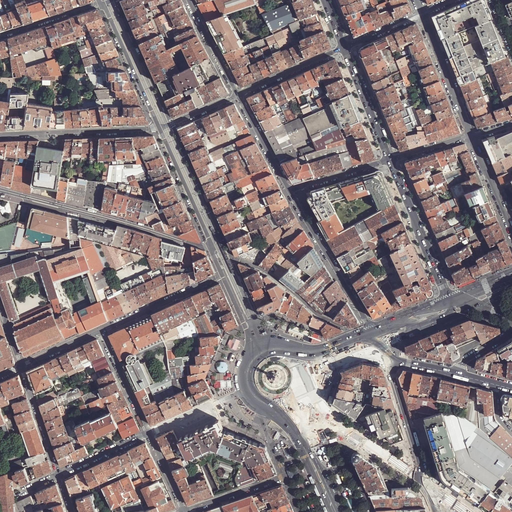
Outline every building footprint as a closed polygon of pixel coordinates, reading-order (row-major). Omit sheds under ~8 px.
[(2,0),(6,10),(7,13),(12,27),(18,25),(22,23),(14,3),(13,0),(2,0)] [(24,0),(21,0),(14,3),(22,23),(28,21),(32,20),(26,4),(24,0)] [(36,0),(33,1),(26,4),(32,20),(40,17),(41,17),(48,15),(42,0),(36,0)] [(42,0),(48,15),(53,13),(57,12),(61,10),(64,9),(60,0),(42,0)] [(60,0),(64,9),(69,8),(72,7),(69,0),(60,0)] [(121,0),(125,11),(144,3),(143,1),(145,0),(146,3),(150,1),(149,0),(121,0)] [(149,0),(150,1),(153,10),(154,10),(157,9),(158,8),(157,4),(166,1),(166,0),(149,0)] [(167,4),(164,5),(167,13),(169,12),(184,5),(182,0),(174,0),(170,2),(167,4)] [(212,0),(210,0),(198,4),(203,13),(207,21),(220,16),(212,0)] [(215,0),(212,0),(220,16),(222,16),(215,0)] [(215,0),(222,16),(238,10),(257,4),(255,0),(215,0)] [(298,0),(295,2),(293,2),(300,20),(303,19),(318,13),(316,8),(312,0),(298,0)] [(359,0),(342,6),(344,12),(345,15),(359,11),(361,10),(364,9),(360,0),(359,0)] [(373,0),(360,0),(364,9),(368,8),(376,5),(373,0)] [(389,0),(387,1),(391,9),(409,3),(407,0),(389,0)] [(491,20),(493,19),(491,13),(490,13),(488,8),(489,8),(485,0),(472,0),(469,2),(462,5),(461,4),(437,14),(435,20),(437,27),(442,39),(442,40),(456,34),(456,33),(453,27),(452,24),(475,14),(476,17),(479,24),(491,20)] [(391,9),(387,1),(376,5),(377,7),(378,10),(380,14),(391,9)] [(267,13),(263,14),(272,32),(273,32),(281,28),(289,25),(300,20),(293,2),(292,3),(267,13)] [(144,3),(125,11),(128,17),(130,21),(147,13),(148,13),(144,3)] [(409,3),(391,9),(395,19),(412,12),(410,6),(409,3)] [(158,8),(157,9),(158,12),(160,16),(167,13),(164,5),(158,8)] [(184,5),(169,12),(173,19),(188,12),(186,8),(184,5)] [(261,5),(258,6),(261,13),(262,12),(263,14),(267,13),(266,9),(263,10),(261,5)] [(86,12),(77,15),(80,24),(85,22),(101,17),(98,11),(97,8),(86,12)] [(391,9),(380,14),(384,24),(391,21),(395,19),(391,9)] [(148,13),(147,13),(150,21),(152,20),(157,18),(154,10),(153,10),(148,13)] [(220,16),(207,21),(210,26),(212,30),(223,26),(226,25),(242,20),(238,10),(222,16),(220,16)] [(378,10),(370,13),(376,28),(381,25),(384,24),(380,14),(378,10)] [(359,11),(345,15),(350,28),(354,37),(368,31),(361,16),(359,11)] [(160,16),(159,17),(162,24),(173,19),(169,12),(167,13),(160,16)] [(188,12),(173,19),(176,27),(177,26),(191,20),(189,15),(188,12)] [(242,20),(226,25),(229,34),(230,35),(233,34),(238,32),(245,29),(244,27),(259,21),(262,30),(247,36),(246,34),(229,41),(233,51),(242,47),(274,35),(274,34),(273,32),(272,32),(263,14),(262,12),(261,13),(242,20)] [(1,15),(0,15),(0,19),(4,30),(9,28),(12,27),(7,13),(4,14),(1,15)] [(147,13),(130,21),(132,26),(133,29),(150,21),(147,13)] [(318,13),(303,19),(307,28),(321,22),(319,16),(318,13)] [(363,16),(361,16),(368,31),(373,29),(376,28),(370,13),(363,16)] [(452,24),(453,27),(455,26),(454,24),(473,16),(474,18),(476,17),(475,14),(452,24)] [(72,17),(68,18),(74,36),(78,35),(83,34),(82,32),(80,24),(77,15),(72,17)] [(458,33),(479,24),(476,17),(474,18),(473,16),(454,24),(455,26),(453,27),(456,33),(457,32),(458,33)] [(101,17),(85,22),(89,30),(104,24),(102,19),(101,17)] [(157,18),(152,20),(156,27),(162,24),(159,17),(158,17),(157,18)] [(68,18),(65,19),(72,41),(75,39),(74,36),(68,18)] [(59,21),(53,23),(60,45),(72,41),(65,19),(59,21)] [(173,19),(162,24),(166,32),(176,27),(173,19)] [(300,20),(289,25),(293,33),(305,28),(307,28),(303,19),(300,20)] [(150,21),(133,29),(136,34),(137,36),(156,27),(152,20),(150,21)] [(191,20),(177,26),(181,34),(195,28),(192,23),(191,20)] [(456,74),(457,77),(463,75),(472,71),(472,70),(488,64),(491,63),(505,57),(491,20),(479,24),(458,33),(456,34),(442,40),(445,47),(448,55),(452,64),(456,74)] [(259,21),(244,27),(245,29),(246,32),(246,34),(247,36),(262,30),(259,21)] [(85,22),(80,24),(82,32),(89,30),(85,22)] [(307,28),(305,28),(309,37),(325,30),(323,25),(321,22),(307,28)] [(49,25),(45,26),(50,42),(52,47),(60,45),(53,23),(49,25)] [(417,23),(409,27),(415,40),(416,43),(423,40),(420,30),(417,23)] [(104,24),(89,30),(92,37),(108,33),(106,27),(104,24)] [(162,24),(156,27),(159,35),(160,35),(166,32),(162,24)] [(289,25),(281,28),(282,31),(288,43),(296,40),(293,33),(289,25)] [(28,32),(22,33),(28,49),(34,47),(47,43),(50,42),(45,26),(37,29),(28,32)] [(176,27),(166,32),(169,40),(175,37),(181,34),(177,26),(176,27)] [(223,26),(212,30),(219,43),(224,54),(233,51),(229,41),(228,39),(226,35),(223,26)] [(156,27),(137,36),(139,41),(140,44),(159,35),(156,27)] [(405,28),(403,29),(408,43),(414,41),(415,40),(409,27),(405,28)] [(181,34),(175,37),(179,44),(181,43),(198,35),(196,31),(195,28),(181,34)] [(305,28),(293,33),(296,40),(297,42),(301,40),(309,37),(305,28)] [(398,32),(395,33),(400,46),(408,43),(403,29),(398,32)] [(83,34),(85,40),(88,39),(92,37),(89,30),(82,32),(83,34)] [(328,38),(325,30),(309,37),(301,40),(302,44),(299,45),(305,59),(319,53),(331,48),(328,38)] [(282,31),(274,34),(274,35),(278,43),(282,52),(290,48),(288,43),(282,31)] [(166,32),(160,35),(167,50),(169,49),(172,47),(169,40),(166,32)] [(246,32),(239,35),(238,32),(233,34),(235,37),(228,39),(229,41),(246,34),(246,32)] [(22,33),(7,38),(10,55),(14,54),(21,52),(28,49),(22,33)] [(108,33),(92,37),(95,45),(112,40),(109,35),(108,33)] [(390,35),(387,36),(391,45),(392,49),(397,48),(400,46),(395,33),(390,35)] [(83,34),(78,35),(79,38),(75,39),(78,47),(87,45),(85,40),(83,34)] [(159,35),(140,44),(144,53),(147,60),(167,50),(160,35),(159,35)] [(198,35),(181,43),(183,47),(184,50),(189,60),(192,66),(210,58),(204,46),(198,35)] [(274,35),(242,47),(245,56),(247,55),(253,53),(261,49),(270,46),(278,43),(274,35)] [(374,42),(363,47),(361,53),(362,57),(363,58),(380,50),(391,45),(387,36),(374,42)] [(175,37),(169,40),(172,47),(179,44),(175,37)] [(0,56),(1,56),(10,55),(7,38),(2,40),(0,40),(0,56)] [(112,40),(95,45),(98,53),(115,48),(113,43),(112,40)] [(296,40),(288,43),(290,48),(299,44),(297,42),(296,40)] [(415,43),(409,45),(413,53),(427,48),(425,43),(423,40),(416,43),(415,43)] [(47,43),(34,47),(35,51),(45,48),(48,47),(47,43)] [(172,47),(169,49),(171,52),(173,51),(183,47),(181,43),(179,44),(172,47)] [(278,43),(270,46),(274,55),(282,52),(278,43)] [(299,44),(290,48),(297,63),(302,60),(305,59),(299,45),(299,44)] [(87,47),(79,50),(82,58),(94,54),(98,53),(95,45),(90,47),(87,47)] [(391,45),(380,50),(384,59),(394,54),(393,52),(392,49),(391,45)] [(270,46),(261,49),(266,59),(274,55),(270,46)] [(49,48),(46,49),(50,60),(56,58),(53,50),(52,47),(49,48)] [(233,51),(224,54),(227,59),(229,62),(245,56),(242,47),(233,51)] [(115,48),(98,53),(101,58),(102,61),(119,56),(116,51),(115,48)] [(290,48),(282,52),(289,66),(294,64),(297,63),(290,48)] [(427,48),(413,53),(415,60),(416,62),(430,56),(428,51),(427,48)] [(167,50),(147,60),(154,74),(156,80),(157,82),(180,72),(171,52),(169,49),(167,50)] [(261,49),(253,53),(257,60),(258,62),(266,59),(261,49)] [(398,50),(393,52),(394,54),(396,60),(403,58),(400,52),(399,49),(398,50)] [(380,50),(363,58),(365,64),(366,67),(384,59),(380,50)] [(282,52),(274,55),(281,70),(286,68),(289,66),(282,52)] [(253,53),(247,55),(250,63),(257,60),(253,53)] [(94,54),(82,58),(84,66),(92,64),(102,61),(101,58),(96,59),(94,54)] [(394,54),(384,59),(388,67),(397,62),(396,60),(394,54)] [(14,57),(10,59),(12,71),(12,73),(15,72),(16,78),(29,77),(42,76),(55,75),(59,75),(61,75),(60,71),(56,58),(50,60),(26,68),(22,55),(14,57)] [(245,56),(229,62),(231,67),(233,70),(247,64),(249,63),(250,63),(247,55),(245,56)] [(274,55),(266,59),(273,73),(278,71),(281,70),(274,55)] [(405,57),(408,65),(413,63),(410,55),(405,57)] [(119,56),(102,61),(105,70),(106,70),(122,64),(120,59),(119,56)] [(417,63),(419,70),(433,64),(431,59),(430,56),(416,62),(417,63)] [(505,57),(491,63),(494,71),(511,64),(508,56),(505,57)] [(403,58),(396,60),(397,62),(400,68),(408,65),(405,57),(403,58)] [(214,66),(210,58),(192,66),(182,71),(180,72),(157,82),(160,89),(164,98),(166,101),(182,93),(186,91),(188,90),(192,99),(197,107),(201,105),(205,103),(198,89),(197,86),(204,82),(212,79),(219,75),(214,66)] [(266,59),(258,62),(258,63),(265,77),(270,75),(273,73),(266,59)] [(336,59),(323,65),(326,73),(328,72),(329,75),(340,70),(338,63),(336,59)] [(384,59),(366,67),(368,72),(370,75),(386,68),(388,67),(384,59)] [(189,60),(179,64),(182,71),(192,66),(189,60)] [(102,61),(92,64),(95,72),(105,72),(106,71),(106,70),(105,70),(102,61)] [(388,67),(386,68),(389,76),(391,75),(401,71),(400,68),(397,62),(388,67)] [(408,65),(400,68),(401,71),(403,77),(407,76),(412,73),(410,69),(411,66),(417,63),(416,62),(414,62),(413,63),(408,65)] [(258,63),(250,66),(253,72),(257,80),(262,78),(265,77),(258,63)] [(92,64),(84,66),(87,73),(95,72),(92,64)] [(247,64),(233,70),(235,75),(237,78),(251,73),(247,64)] [(433,64),(419,70),(423,78),(437,72),(434,67),(433,64)] [(488,64),(472,71),(476,79),(477,78),(480,77),(489,74),(491,73),(491,72),(488,64)] [(511,66),(511,64),(494,71),(497,78),(511,72),(511,66)] [(318,67),(312,69),(317,80),(323,78),(325,77),(323,74),(326,73),(323,65),(318,67)] [(386,68),(370,75),(372,80),(373,83),(389,76),(386,68)] [(307,71),(304,73),(311,88),(319,84),(317,80),(312,69),(307,71)] [(106,71),(105,72),(106,80),(110,80),(110,83),(111,89),(115,89),(133,88),(131,83),(127,74),(125,70),(106,71)] [(325,77),(323,78),(326,86),(344,78),(341,73),(340,70),(329,75),(327,76),(325,77)] [(401,71),(391,75),(395,84),(404,79),(403,77),(401,71)] [(463,75),(466,83),(476,79),(472,71),(463,75)] [(95,72),(87,73),(88,75),(94,90),(109,89),(111,89),(110,83),(107,83),(106,80),(105,72),(95,72)] [(251,73),(237,78),(242,87),(250,83),(257,80),(253,72),(251,73)] [(437,72),(423,78),(425,83),(423,84),(421,85),(423,87),(424,87),(440,81),(438,76),(437,72)] [(511,72),(497,78),(501,86),(511,81),(511,72)] [(301,74),(296,76),(303,91),(311,88),(304,73),(301,74)] [(389,76),(373,83),(375,89),(376,92),(395,84),(391,75),(389,76)] [(466,83),(463,75),(457,77),(459,82),(460,85),(466,83)] [(293,78),(289,80),(295,95),(303,91),(296,76),(293,78)] [(221,78),(213,81),(221,96),(225,94),(229,93),(221,78)] [(329,94),(329,93),(347,86),(345,81),(344,78),(326,86),(329,94)] [(466,83),(460,85),(462,89),(464,94),(480,87),(477,78),(476,79),(466,83)] [(395,84),(376,92),(380,101),(383,108),(401,100),(397,90),(402,88),(404,94),(406,98),(411,96),(410,93),(406,85),(404,79),(395,84)] [(284,82),(281,83),(288,98),(295,95),(289,80),(284,82)] [(12,83),(0,81),(0,88),(11,89),(12,83)] [(210,95),(213,100),(217,98),(221,96),(213,81),(206,85),(210,95)] [(440,81),(424,87),(428,96),(444,90),(441,84),(440,81)] [(511,81),(501,86),(504,94),(511,90),(511,81)] [(276,85),(272,87),(279,102),(280,104),(289,100),(288,98),(281,83),(276,85)] [(319,84),(311,88),(312,91),(316,99),(322,97),(324,96),(320,88),(319,84)] [(206,85),(198,89),(205,103),(208,102),(210,101),(208,96),(210,95),(206,85)] [(329,94),(333,102),(350,94),(348,90),(347,86),(329,93),(329,94)] [(268,89),(265,90),(269,100),(271,105),(272,104),(279,102),(272,87),(268,89)] [(480,87),(464,94),(466,99),(467,102),(483,95),(480,87)] [(133,88),(115,89),(115,92),(116,98),(122,98),(137,97),(134,91),(133,88)] [(109,89),(94,90),(98,99),(109,98),(109,92),(109,89)] [(255,95),(247,98),(251,106),(264,100),(265,102),(269,100),(265,90),(255,95)] [(444,90),(428,96),(429,98),(426,100),(428,105),(431,104),(447,98),(445,93),(444,90)] [(500,95),(501,98),(505,107),(508,105),(511,104),(511,90),(504,94),(500,95)] [(312,91),(304,95),(308,103),(310,106),(318,103),(316,99),(312,91)] [(412,92),(410,93),(411,96),(413,102),(416,101),(418,100),(414,91),(412,92)] [(27,93),(10,94),(9,102),(8,107),(14,107),(18,107),(19,107),(21,107),(25,107),(26,103),(27,93)] [(182,93),(166,101),(168,106),(169,109),(186,101),(182,93)] [(483,95),(467,102),(469,107),(470,110),(487,104),(491,102),(488,93),(486,94),(483,95)] [(324,96),(322,97),(325,105),(326,105),(333,102),(329,94),(326,95),(324,96)] [(350,94),(333,102),(343,127),(344,127),(360,120),(355,107),(350,94)] [(62,96),(55,96),(54,97),(55,99),(55,111),(63,111),(62,96)] [(406,98),(401,100),(405,109),(414,105),(413,102),(411,96),(406,98)] [(137,97),(122,98),(123,107),(141,106),(138,100),(137,97)] [(322,97),(316,99),(318,103),(319,107),(325,105),(322,97)] [(109,98),(98,99),(98,101),(100,106),(102,108),(106,108),(110,108),(116,107),(123,107),(122,98),(116,98),(109,98)] [(447,98),(431,104),(435,112),(450,106),(448,101),(447,98)] [(186,101),(169,109),(172,115),(173,118),(185,112),(197,107),(192,99),(190,100),(189,100),(190,103),(187,104),(186,101)] [(9,102),(0,100),(0,129),(5,130),(6,119),(4,118),(4,113),(7,114),(8,107),(9,102)] [(264,100),(251,106),(253,110),(255,112),(268,107),(265,102),(264,100)] [(289,100),(280,104),(283,111),(292,107),(289,100)] [(401,100),(383,108),(386,114),(387,117),(400,111),(405,109),(401,100)] [(279,102),(272,104),(277,114),(283,111),(280,104),(279,102)] [(327,107),(302,118),(310,136),(312,141),(340,129),(343,127),(333,102),(326,105),(327,107)] [(38,105),(26,103),(25,107),(24,118),(23,129),(30,129),(36,128),(38,105)] [(302,105),(301,106),(301,108),(302,111),(304,114),(311,110),(310,106),(308,103),(302,105)] [(229,106),(226,107),(233,124),(237,123),(243,120),(235,104),(229,106)] [(268,107),(255,112),(257,118),(260,122),(277,114),(272,104),(271,105),(268,107)] [(428,105),(423,107),(426,116),(429,115),(435,112),(431,104),(428,105)] [(487,104),(470,110),(472,114),(474,118),(490,112),(487,104)] [(51,107),(38,105),(36,128),(43,128),(48,128),(50,111),(51,107)] [(405,109),(400,111),(403,118),(408,131),(418,129),(419,131),(425,130),(424,126),(423,126),(420,118),(417,110),(414,105),(405,109)] [(97,106),(86,108),(90,126),(96,126),(101,126),(97,106)] [(97,106),(101,126),(106,126),(110,125),(110,117),(112,117),(111,113),(107,113),(106,108),(102,108),(100,106),(97,106)] [(141,106),(123,107),(123,116),(127,116),(145,114),(142,109),(141,106)] [(450,106),(435,112),(438,120),(453,114),(451,109),(450,106)] [(226,107),(218,111),(225,128),(233,124),(226,107)] [(292,107),(283,111),(287,121),(296,118),(296,117),(295,114),(294,112),(292,107)] [(419,109),(417,110),(420,118),(426,116),(423,107),(419,109)] [(495,115),(498,122),(511,117),(511,113),(510,109),(507,111),(505,107),(502,108),(494,111),(495,115)] [(86,108),(78,109),(81,127),(86,126),(90,126),(86,108)] [(78,109),(71,110),(73,127),(78,127),(81,127),(78,109)] [(67,110),(63,111),(64,127),(70,127),(73,127),(71,110),(67,110)] [(63,111),(55,111),(55,128),(60,127),(64,127),(63,111)] [(213,113),(210,115),(217,131),(225,128),(218,111),(213,113)] [(283,111),(277,114),(282,124),(283,124),(287,121),(283,111)] [(400,111),(387,117),(389,122),(390,125),(403,118),(400,111)] [(490,112),(474,118),(476,124),(478,128),(495,123),(493,115),(491,112),(490,112)] [(145,114),(127,116),(128,125),(139,124),(149,124),(147,120),(145,114)] [(277,114),(260,122),(263,127),(265,131),(282,124),(277,114)] [(432,123),(424,126),(425,130),(429,143),(461,133),(457,123),(453,114),(438,120),(432,123)] [(205,117),(202,118),(205,127),(209,135),(217,131),(210,115),(205,117)] [(426,116),(420,118),(423,126),(424,126),(432,123),(429,115),(426,116)] [(124,125),(128,125),(127,116),(123,116),(118,116),(112,117),(110,117),(110,125),(120,125),(124,125)] [(8,118),(6,118),(6,119),(5,130),(15,129),(23,129),(24,118),(19,118),(19,117),(18,117),(15,117),(8,117),(8,118)] [(302,117),(283,126),(291,145),(310,136),(302,118),(302,117)] [(197,120),(194,121),(198,130),(205,127),(202,118),(197,120)] [(403,118),(390,125),(392,130),(393,132),(405,131),(408,131),(403,118)] [(243,120),(237,123),(238,126),(240,131),(242,130),(248,128),(245,123),(243,120)] [(360,120),(344,127),(347,135),(348,135),(353,133),(364,129),(361,123),(360,120)] [(186,125),(178,129),(180,134),(181,137),(198,130),(194,121),(186,125)] [(282,124),(265,131),(281,163),(296,158),(297,158),(291,145),(283,126),(283,124),(282,124)] [(205,127),(198,130),(202,138),(209,135),(205,127)] [(343,127),(340,129),(344,139),(349,137),(348,135),(347,135),(344,127),(343,127)] [(340,129),(312,141),(314,145),(317,151),(326,148),(325,145),(344,139),(340,129)] [(364,129),(353,133),(354,136),(355,140),(367,139),(365,132),(364,129)] [(198,130),(181,137),(184,143),(185,145),(202,138),(198,130)] [(218,133),(210,137),(212,141),(218,145),(230,140),(228,136),(226,130),(218,133)] [(416,134),(419,145),(429,143),(425,130),(419,131),(419,134),(416,134)] [(497,138),(511,131),(511,130),(494,136),(496,139),(497,138)] [(405,131),(393,132),(395,138),(397,141),(407,137),(406,136),(405,131)] [(511,131),(497,138),(500,146),(511,141),(511,131)] [(416,134),(406,136),(407,137),(410,148),(419,145),(416,134)] [(252,135),(236,142),(240,150),(256,143),(253,138),(252,135)] [(134,137),(134,145),(138,146),(138,149),(140,148),(143,147),(157,143),(154,136),(143,137),(134,137)] [(308,163),(314,177),(339,170),(362,163),(359,152),(358,150),(355,140),(354,136),(349,137),(344,139),(325,145),(326,148),(317,151),(305,155),(308,163)] [(492,163),(505,157),(500,146),(497,138),(496,139),(494,136),(487,138),(488,140),(485,141),(484,144),(487,150),(491,160),(492,163)] [(108,138),(100,138),(99,159),(99,160),(104,159),(117,159),(117,137),(108,138)] [(125,137),(117,137),(117,159),(120,159),(127,159),(130,159),(135,159),(137,159),(137,156),(136,156),(134,150),(134,145),(134,137),(125,137)] [(399,147),(401,151),(410,148),(407,137),(397,141),(399,147)] [(96,138),(92,139),(92,152),(91,156),(91,158),(99,159),(100,138),(96,138)] [(202,138),(185,145),(188,151),(189,153),(205,146),(202,138)] [(72,157),(74,139),(69,139),(66,139),(65,151),(64,157),(72,157)] [(78,139),(74,139),(72,157),(82,156),(83,139),(78,139)] [(87,139),(83,139),(82,156),(91,156),(92,152),(92,139),(87,139)] [(367,139),(355,140),(358,150),(363,149),(363,150),(359,152),(362,163),(376,158),(372,150),(370,144),(367,139)] [(13,142),(8,142),(6,155),(16,157),(17,156),(19,141),(13,142)] [(24,141),(19,141),(17,156),(27,158),(27,156),(30,141),(24,141)] [(33,141),(30,141),(27,156),(36,157),(38,147),(39,141),(33,141)] [(511,141),(500,146),(505,157),(510,155),(511,154),(511,141)] [(236,142),(223,148),(226,156),(237,151),(240,150),(236,142)] [(157,143),(143,147),(145,153),(159,148),(157,144),(157,143)] [(260,151),(256,143),(240,150),(244,158),(260,151)] [(453,147),(456,156),(460,154),(468,151),(466,146),(465,144),(453,147)] [(314,145),(299,151),(300,153),(301,157),(305,155),(317,151),(314,145)] [(205,146),(189,153),(191,158),(192,161),(209,154),(205,146)] [(33,174),(31,186),(50,189),(56,149),(47,148),(38,147),(36,157),(33,174)] [(453,147),(444,150),(449,163),(458,159),(456,156),(453,147)] [(160,151),(159,148),(145,153),(143,154),(146,162),(163,156),(160,151)] [(223,148),(209,154),(213,162),(217,160),(226,156),(223,148)] [(56,149),(50,189),(58,191),(61,176),(62,169),(64,157),(65,151),(60,150),(56,149)] [(444,150),(435,153),(441,165),(441,166),(449,163),(444,150)] [(237,151),(226,156),(229,164),(240,159),(237,151)] [(260,151),(244,158),(248,165),(264,158),(260,151)] [(472,160),(468,151),(460,154),(462,159),(464,162),(464,163),(467,169),(469,175),(470,175),(477,172),(472,160)] [(435,153),(408,161),(407,162),(406,163),(406,164),(408,169),(409,171),(411,175),(411,176),(424,171),(427,170),(431,169),(430,164),(434,163),(435,167),(437,167),(441,165),(435,153)] [(209,154),(192,161),(195,166),(196,169),(213,162),(209,154)] [(308,163),(305,155),(301,157),(300,157),(297,158),(296,158),(299,163),(302,165),(308,163)] [(495,170),(498,176),(509,171),(511,169),(511,159),(510,155),(505,157),(492,163),(495,170)] [(27,158),(17,156),(16,157),(15,163),(14,171),(25,173),(27,158)] [(36,157),(27,156),(27,158),(25,173),(33,174),(36,157)] [(163,156),(146,162),(150,170),(166,164),(164,158),(163,156)] [(226,156),(217,160),(221,168),(225,166),(229,164),(226,156)] [(264,158),(248,165),(252,173),(268,166),(264,158)] [(296,158),(281,163),(287,173),(291,181),(295,183),(314,177),(308,163),(302,165),(299,163),(296,158)] [(240,159),(229,164),(233,172),(244,167),(240,159)] [(458,159),(449,163),(450,164),(450,165),(451,168),(453,171),(458,169),(461,168),(460,164),(458,160),(458,159)] [(217,160),(213,162),(216,170),(221,168),(217,160)] [(15,163),(5,161),(3,173),(2,176),(1,185),(7,186),(11,187),(14,171),(15,163)] [(150,170),(146,162),(142,164),(137,164),(135,164),(130,165),(127,165),(120,165),(118,165),(109,166),(107,182),(119,183),(133,187),(146,190),(140,175),(146,172),(150,170)] [(213,162),(196,169),(198,174),(199,177),(216,170),(213,162)] [(166,164),(150,170),(153,179),(170,172),(167,167),(166,164)] [(272,174),(268,166),(252,173),(248,175),(234,181),(238,189),(239,188),(241,187),(256,181),(272,174)] [(233,172),(229,174),(227,174),(231,182),(234,181),(248,175),(244,167),(233,172)] [(221,168),(216,170),(220,178),(223,176),(225,175),(221,168)] [(447,181),(450,188),(461,183),(463,182),(462,179),(458,169),(453,171),(444,175),(447,181)] [(216,170),(199,177),(202,182),(203,185),(220,178),(216,170)] [(25,173),(14,171),(11,187),(11,188),(16,190),(22,191),(25,173)] [(386,180),(383,172),(380,171),(355,178),(364,197),(388,185),(386,180)] [(413,181),(414,183),(425,178),(427,177),(424,171),(411,176),(413,181)] [(439,172),(433,175),(437,185),(444,182),(447,181),(444,175),(443,172),(443,171),(439,172)] [(500,181),(501,184),(511,179),(511,176),(509,171),(498,176),(500,181)] [(150,180),(146,172),(140,175),(146,190),(147,190),(150,191),(149,187),(146,181),(150,180)] [(170,172),(153,179),(156,184),(172,177),(170,173),(170,172)] [(480,178),(477,172),(470,175),(471,179),(466,181),(463,182),(461,183),(465,193),(483,186),(480,178)] [(33,174),(25,173),(22,191),(30,193),(31,186),(33,174)] [(231,182),(227,174),(225,175),(223,176),(226,184),(231,182)] [(272,174),(256,181),(260,189),(276,182),(272,174)] [(425,178),(430,188),(433,187),(435,186),(437,185),(433,175),(430,176),(427,177),(425,178)] [(69,181),(69,178),(61,176),(58,191),(57,200),(62,201),(66,202),(69,181)] [(173,178),(172,177),(156,184),(158,188),(154,189),(153,186),(149,187),(150,191),(151,191),(152,193),(156,191),(175,183),(173,178)] [(69,181),(66,202),(75,204),(83,206),(87,180),(78,178),(78,183),(69,181)] [(220,178),(203,185),(205,190),(207,193),(223,186),(220,178)] [(355,178),(340,182),(346,195),(348,198),(351,203),(351,204),(364,197),(355,178)] [(417,189),(418,193),(430,188),(425,178),(414,183),(417,189)] [(150,180),(146,181),(149,187),(153,186),(156,184),(153,179),(150,180)] [(87,180),(83,206),(94,209),(102,211),(106,187),(107,182),(102,182),(87,180)] [(226,184),(223,186),(227,194),(237,189),(238,189),(234,181),(231,182),(226,184)] [(256,181),(241,187),(245,195),(257,190),(260,189),(256,181)] [(280,189),(276,182),(260,189),(264,197),(280,189)] [(340,182),(318,189),(319,192),(313,195),(309,198),(311,203),(318,215),(320,219),(320,220),(336,211),(332,204),(330,201),(331,201),(331,200),(346,195),(340,182)] [(433,187),(430,188),(431,191),(432,190),(433,192),(437,190),(437,189),(444,186),(446,190),(447,190),(444,182),(437,185),(435,186),(435,188),(433,189),(433,187)] [(118,190),(117,193),(131,196),(133,187),(119,183),(119,185),(118,190)] [(175,183),(156,191),(163,208),(164,208),(182,200),(175,184),(175,183)] [(450,188),(454,198),(461,195),(464,194),(465,193),(461,183),(450,188)] [(394,199),(388,185),(364,197),(351,204),(351,203),(336,211),(320,220),(320,219),(316,221),(327,240),(396,203),(394,199)] [(223,186),(207,193),(209,198),(210,201),(227,194),(223,186)] [(446,190),(444,186),(437,189),(437,190),(433,192),(432,190),(431,191),(433,196),(437,194),(439,193),(446,190)] [(485,191),(483,186),(465,193),(470,204),(482,200),(483,202),(489,199),(485,191)] [(118,190),(106,187),(102,211),(108,212),(112,213),(117,193),(118,190)] [(146,190),(133,187),(131,196),(144,200),(147,190),(146,190)] [(420,198),(421,201),(433,196),(431,191),(430,188),(418,193),(420,198)] [(237,189),(227,194),(229,199),(239,195),(237,189)] [(264,197),(263,197),(265,205),(268,204),(285,197),(280,189),(264,197)] [(147,190),(144,200),(156,203),(152,193),(151,191),(150,191),(147,190)] [(257,190),(245,195),(249,203),(257,200),(261,198),(257,190)] [(156,191),(152,193),(156,203),(159,210),(161,209),(163,208),(156,191)] [(131,196),(117,193),(112,213),(120,215),(126,217),(131,196)] [(227,194),(210,201),(213,206),(214,209),(230,202),(229,199),(227,194)] [(424,207),(425,210),(441,204),(437,194),(433,196),(421,201),(424,207)] [(243,196),(234,200),(238,208),(246,205),(249,203),(245,195),(243,196)] [(144,200),(131,196),(126,217),(133,219),(139,220),(144,200)] [(261,198),(257,200),(260,208),(265,205),(263,197),(261,198)] [(285,197),(268,204),(273,212),(289,205),(285,197)] [(332,204),(336,211),(351,203),(348,198),(337,201),(332,204)] [(454,198),(449,200),(452,208),(453,208),(458,206),(454,198)] [(491,205),(489,199),(483,202),(474,205),(475,208),(475,209),(476,210),(478,216),(479,218),(481,221),(481,220),(484,219),(495,214),(491,205)] [(144,200),(139,220),(144,222),(148,223),(146,215),(157,211),(159,210),(156,203),(144,200)] [(182,200),(164,208),(166,212),(169,218),(187,210),(184,204),(182,200)] [(257,200),(249,203),(253,211),(260,208),(257,200)] [(428,216),(429,218),(441,213),(446,211),(452,208),(449,200),(443,203),(441,204),(425,210),(428,216)] [(230,202),(214,209),(215,211),(217,215),(217,217),(234,210),(230,202)] [(399,211),(396,203),(327,240),(338,257),(367,241),(382,233),(404,221),(399,211)] [(260,208),(264,216),(272,212),(273,212),(268,204),(265,205),(260,208)] [(273,212),(272,212),(275,216),(280,226),(283,225),(296,217),(289,205),(273,212)] [(457,216),(461,214),(460,211),(458,206),(453,208),(454,209),(457,216)] [(260,208),(253,211),(257,219),(264,216),(260,208)] [(69,218),(34,209),(33,213),(31,212),(24,239),(30,243),(32,240),(43,242),(44,246),(51,245),(54,236),(70,239),(69,218)] [(159,210),(157,211),(161,221),(163,220),(166,219),(164,213),(161,209),(159,210)] [(187,210),(169,218),(171,223),(173,227),(178,224),(191,219),(188,213),(187,210)] [(234,210),(217,217),(220,222),(221,225),(237,218),(236,215),(235,212),(234,210)] [(153,228),(154,228),(153,224),(161,221),(157,211),(146,215),(148,223),(149,227),(153,228)] [(249,212),(246,214),(248,217),(250,222),(257,219),(253,211),(249,212)] [(249,226),(252,231),(260,227),(263,235),(264,237),(274,230),(273,229),(268,219),(273,217),(275,216),(272,212),(264,216),(257,219),(250,222),(248,223),(249,226)] [(431,224),(432,226),(444,221),(443,218),(442,216),(441,213),(429,218),(431,224)] [(454,225),(464,221),(461,214),(457,216),(448,220),(451,227),(454,225)] [(496,216),(495,214),(484,219),(487,226),(498,220),(496,216)] [(79,219),(68,217),(69,218),(70,239),(70,247),(81,246),(80,238),(79,220),(79,219)] [(273,229),(278,226),(273,217),(268,219),(273,229)] [(299,223),(296,217),(283,225),(287,231),(299,223)] [(237,218),(221,225),(223,229),(225,233),(241,226),(237,218)] [(191,219),(178,224),(182,234),(195,228),(192,222),(191,219)] [(88,222),(79,220),(80,238),(92,241),(100,243),(111,246),(112,243),(117,230),(116,230),(109,228),(100,226),(98,225),(88,222)] [(153,224),(154,228),(159,230),(163,231),(168,229),(167,225),(166,226),(166,225),(163,220),(161,221),(153,224)] [(434,231),(436,233),(451,227),(448,220),(444,221),(432,226),(434,231)] [(499,223),(498,220),(487,226),(484,228),(481,229),(485,236),(501,228),(499,223)] [(405,224),(404,221),(382,233),(387,241),(389,240),(407,230),(405,224)] [(464,221),(454,225),(457,233),(467,228),(467,227),(464,221)] [(285,234),(282,236),(289,244),(304,230),(299,222),(299,223),(287,231),(285,234)] [(227,238),(229,241),(249,232),(247,227),(249,226),(248,223),(247,223),(244,224),(245,226),(242,227),(241,225),(241,226),(225,233),(227,238)] [(173,234),(173,235),(179,237),(179,236),(179,235),(182,234),(178,224),(173,227),(173,234)] [(122,226),(118,225),(116,230),(117,230),(112,243),(118,245),(122,246),(122,245),(127,228),(122,226)] [(438,238),(439,241),(455,234),(457,233),(454,225),(451,227),(436,233),(438,238)] [(274,230),(264,237),(267,242),(273,247),(276,243),(278,241),(282,236),(285,234),(280,226),(274,230)] [(168,229),(163,231),(171,234),(173,235),(173,234),(173,227),(168,229)] [(252,231),(249,232),(253,239),(259,237),(263,235),(260,227),(252,231)] [(131,229),(127,228),(122,245),(127,246),(131,247),(136,230),(131,229)] [(197,233),(195,228),(182,234),(179,235),(179,236),(190,239),(199,242),(200,241),(197,233)] [(455,234),(458,241),(467,237),(469,236),(470,235),(467,228),(457,233),(455,234)] [(503,232),(501,228),(485,236),(490,246),(498,242),(506,238),(503,232)] [(481,229),(475,233),(478,240),(482,248),(483,251),(498,244),(498,242),(490,246),(485,236),(481,229)] [(140,231),(136,230),(131,247),(138,249),(140,249),(145,233),(140,231)] [(289,244),(287,245),(291,250),(294,253),(309,238),(304,230),(289,244)] [(407,230),(389,240),(394,251),(412,242),(409,235),(407,230)] [(231,246),(232,248),(253,239),(249,232),(229,241),(231,246)] [(148,234),(145,233),(140,249),(140,251),(148,253),(153,236),(148,234)] [(382,233),(367,241),(372,249),(387,241),(382,233)] [(478,240),(475,233),(473,234),(470,235),(469,236),(473,243),(478,240)] [(441,247),(443,250),(454,244),(458,241),(455,234),(439,241),(441,247)] [(157,237),(153,236),(148,253),(150,254),(150,257),(159,258),(160,248),(163,248),(162,242),(162,241),(161,238),(157,237)] [(289,244),(282,236),(278,241),(284,248),(287,245),(289,244)] [(234,253),(235,256),(259,246),(262,244),(259,237),(253,239),(232,248),(234,253)] [(458,241),(454,244),(457,251),(468,246),(470,244),(467,237),(458,241)] [(92,241),(80,238),(81,246),(82,249),(89,269),(92,275),(94,282),(108,275),(92,241)] [(315,246),(309,238),(294,253),(296,255),(300,259),(314,247),(315,246)] [(511,252),(510,248),(506,238),(498,242),(498,244),(500,247),(507,264),(511,261),(511,252)] [(482,248),(478,240),(473,243),(472,243),(476,251),(482,248)] [(278,241),(276,243),(283,250),(285,248),(284,248),(278,241)] [(342,265),(346,272),(348,271),(359,265),(375,256),(372,249),(367,241),(338,257),(342,265)] [(185,247),(162,242),(163,248),(163,255),(183,260),(185,247)] [(259,246),(268,254),(273,247),(267,242),(262,244),(259,246)] [(415,249),(412,242),(394,251),(391,253),(398,268),(420,259),(415,249)] [(111,246),(100,243),(111,268),(114,269),(122,265),(117,254),(122,252),(127,263),(143,256),(138,254),(137,254),(130,252),(126,251),(117,248),(111,246)] [(260,265),(268,270),(276,260),(283,251),(283,250),(276,243),(273,247),(268,254),(260,265)] [(445,255),(446,257),(457,251),(454,244),(443,250),(445,255)] [(286,254),(291,250),(287,245),(284,248),(285,248),(283,250),(283,251),(286,254)] [(70,247),(54,249),(54,253),(45,255),(46,258),(47,260),(82,249),(81,246),(70,247)] [(197,248),(191,246),(190,247),(189,248),(191,249),(193,261),(194,261),(207,255),(205,250),(197,248)] [(448,262),(449,265),(460,259),(472,253),(468,246),(457,251),(446,257),(448,262)] [(189,248),(185,247),(183,260),(185,260),(184,264),(186,264),(186,267),(194,265),(194,261),(193,261),(191,261),(189,248)] [(319,256),(314,247),(300,259),(298,262),(304,270),(305,271),(319,256)] [(499,267),(507,264),(500,247),(489,252),(489,253),(485,255),(491,270),(499,267)] [(482,248),(476,251),(479,258),(485,255),(483,251),(482,248)] [(82,249),(47,260),(54,281),(61,278),(80,272),(82,271),(89,269),(82,249)] [(460,259),(463,267),(464,266),(468,265),(469,264),(470,263),(477,260),(479,258),(476,251),(472,253),(460,259)] [(26,253),(11,256),(11,257),(13,263),(28,259),(26,253)] [(183,260),(163,255),(163,258),(164,265),(181,265),(182,269),(186,267),(186,264),(184,264),(185,260),(183,260)] [(207,255),(194,261),(194,265),(195,266),(197,265),(198,270),(195,271),(197,280),(214,272),(210,262),(207,255)] [(300,259),(296,255),(291,260),(295,264),(298,262),(300,259)] [(476,276),(491,270),(485,255),(479,258),(477,260),(478,263),(471,266),(470,267),(475,277),(476,276)] [(28,259),(13,263),(0,267),(0,282),(7,280),(41,269),(52,303),(52,304),(53,303),(54,307),(62,305),(56,288),(54,281),(47,260),(46,258),(42,259),(38,260),(37,256),(31,257),(28,259)] [(280,278),(296,291),(305,282),(324,264),(319,256),(305,271),(304,270),(299,275),(291,268),(280,278)] [(375,256),(359,265),(361,269),(363,268),(366,273),(370,270),(379,263),(375,256)] [(108,275),(94,282),(97,290),(103,287),(105,291),(99,294),(109,320),(169,293),(164,265),(163,258),(159,258),(150,257),(148,257),(153,269),(113,287),(108,275)] [(274,274),(280,278),(291,268),(295,264),(291,260),(290,258),(282,266),(274,274)] [(423,266),(420,259),(398,268),(406,284),(406,285),(427,276),(423,266)] [(451,270),(453,273),(463,267),(460,259),(449,265),(451,270)] [(268,270),(274,274),(282,266),(276,260),(268,270)] [(299,275),(304,270),(298,262),(295,264),(291,268),(299,275)] [(242,272),(245,277),(259,271),(257,269),(239,263),(239,264),(242,272)] [(302,297),(310,304),(324,292),(335,282),(335,281),(330,273),(324,264),(305,282),(296,291),(302,297)] [(164,265),(169,293),(190,283),(188,272),(195,271),(195,266),(194,265),(186,267),(182,269),(181,265),(164,265)] [(348,271),(351,277),(361,269),(359,265),(348,271)] [(457,284),(475,277),(470,267),(469,267),(465,269),(464,266),(463,267),(453,273),(455,280),(457,284)] [(350,278),(353,283),(364,274),(361,269),(351,277),(350,278)] [(353,283),(358,291),(374,279),(376,278),(370,270),(366,273),(364,274),(353,283)] [(85,278),(82,271),(80,272),(96,313),(97,312),(85,278)] [(188,272),(190,283),(197,280),(195,271),(188,272)] [(248,285),(251,291),(264,286),(265,285),(262,278),(259,271),(245,277),(248,285)] [(374,279),(380,288),(383,285),(389,281),(388,281),(389,280),(384,272),(376,278),(374,279)] [(92,275),(85,278),(97,312),(96,313),(76,321),(79,332),(80,333),(109,320),(99,294),(97,290),(94,282),(92,275)] [(258,307),(261,315),(268,312),(274,310),(278,311),(284,296),(286,290),(268,276),(265,277),(267,284),(265,285),(267,290),(269,289),(274,300),(272,301),(271,302),(258,307)] [(414,302),(432,294),(433,292),(427,276),(406,285),(414,302)] [(56,288),(64,286),(61,278),(54,281),(56,288)] [(358,291),(363,300),(380,288),(374,279),(358,291)] [(7,280),(0,282),(0,288),(11,320),(12,319),(12,320),(14,321),(15,325),(22,322),(20,317),(7,280)] [(335,282),(324,292),(332,304),(344,293),(336,280),(335,281),(335,282)] [(381,289),(385,295),(389,291),(393,288),(391,286),(389,281),(383,285),(384,287),(381,289)] [(220,283),(208,289),(211,295),(223,289),(221,285),(220,283)] [(403,285),(411,303),(414,302),(406,285),(406,284),(403,285)] [(411,303),(403,285),(393,290),(396,295),(399,299),(402,306),(411,303)] [(64,286),(56,288),(62,305),(65,304),(67,309),(71,307),(64,286)] [(253,295),(254,297),(266,292),(264,286),(251,291),(253,295)] [(363,300),(368,307),(385,295),(381,289),(380,288),(363,300)] [(208,289),(202,291),(204,305),(214,301),(211,295),(208,289)] [(224,291),(223,289),(211,295),(214,301),(226,296),(224,291)] [(202,291),(192,296),(199,312),(204,310),(204,308),(204,305),(202,291)] [(256,303),(258,307),(271,302),(266,292),(254,297),(256,303)] [(324,292),(310,304),(319,313),(322,314),(327,310),(332,304),(324,292)] [(332,304),(327,310),(333,318),(334,319),(347,302),(349,300),(344,293),(332,304)] [(279,312),(286,315),(294,296),(291,294),(289,298),(284,296),(278,311),(279,312)] [(374,318),(381,315),(381,313),(392,304),(389,300),(385,295),(368,307),(374,318)] [(399,299),(396,295),(393,297),(389,300),(392,304),(399,299)] [(192,296),(184,299),(191,315),(199,312),(192,296)] [(221,316),(232,310),(230,306),(229,304),(227,299),(226,296),(214,301),(215,303),(215,304),(221,316)] [(292,317),(298,319),(303,305),(303,306),(303,305),(294,296),(286,315),(292,317)] [(153,316),(160,331),(171,326),(181,322),(192,317),(191,315),(184,299),(152,314),(153,316)] [(381,315),(402,306),(399,299),(392,304),(381,313),(381,315)] [(347,302),(334,319),(351,327),(360,323),(347,302)] [(22,316),(20,317),(22,322),(54,307),(53,303),(52,304),(52,303),(43,306),(21,315),(22,316)] [(62,305),(54,307),(22,322),(15,325),(14,326),(14,327),(16,331),(15,331),(16,332),(17,334),(17,335),(17,336),(21,345),(20,345),(21,346),(22,349),(21,349),(22,350),(24,354),(24,355),(26,356),(27,356),(27,355),(79,332),(76,321),(72,312),(71,311),(70,311),(69,308),(67,309),(65,304),(62,305)] [(218,317),(221,316),(215,304),(204,308),(204,310),(206,312),(212,321),(218,317)] [(304,322),(310,324),(314,315),(303,306),(303,305),(298,319),(304,322)] [(233,312),(232,310),(221,316),(224,322),(235,317),(233,312)] [(225,334),(226,330),(223,322),(221,323),(215,326),(212,321),(206,312),(200,315),(199,312),(191,315),(192,317),(200,337),(201,336),(220,334),(221,336),(223,338),(225,334)] [(134,353),(164,339),(160,331),(153,316),(152,314),(109,333),(110,335),(121,359),(127,356),(126,354),(132,350),(134,353)] [(316,326),(322,329),(327,322),(315,317),(314,315),(310,324),(316,326)] [(200,337),(192,317),(181,322),(182,324),(172,329),(171,326),(160,331),(164,339),(164,341),(171,340),(200,337)] [(212,321),(215,326),(221,323),(218,317),(212,321)] [(238,323),(235,317),(224,322),(223,322),(226,330),(228,329),(238,325),(238,323)] [(469,320),(461,323),(467,337),(477,333),(472,320),(469,320)] [(478,335),(481,343),(489,338),(482,323),(476,322),(472,320),(477,333),(478,335)] [(324,335),(325,337),(328,336),(329,336),(343,330),(343,329),(327,322),(322,329),(324,333),(324,335)] [(461,323),(451,327),(454,333),(451,335),(454,341),(454,342),(455,343),(467,337),(461,323)] [(482,323),(489,338),(499,332),(499,328),(490,325),(482,323)] [(451,327),(430,335),(434,344),(436,343),(444,339),(451,335),(454,333),(451,327)] [(202,345),(220,343),(222,340),(223,338),(221,336),(220,334),(201,336),(202,345)] [(430,335),(419,340),(424,350),(424,349),(435,345),(434,344),(430,335)] [(446,344),(454,341),(451,335),(444,339),(446,344)] [(456,345),(460,356),(481,343),(478,335),(468,340),(456,345)] [(6,336),(0,338),(0,351),(2,358),(0,358),(0,368),(0,369),(15,363),(6,336)] [(511,338),(495,349),(499,360),(500,362),(501,363),(504,360),(504,359),(507,357),(508,358),(507,358),(508,359),(510,359),(509,358),(511,356),(511,358),(510,359),(511,359),(511,338)] [(98,339),(84,345),(91,360),(104,354),(98,339)] [(164,341),(164,339),(134,353),(136,354),(137,356),(166,343),(164,341)] [(171,340),(164,341),(166,343),(167,347),(167,349),(172,349),(171,340)] [(405,346),(406,353),(427,357),(428,351),(424,349),(424,350),(419,340),(405,346)] [(455,343),(454,342),(447,345),(453,360),(460,356),(456,345),(455,343)] [(218,348),(220,343),(202,345),(200,346),(202,354),(216,353),(218,348)] [(437,347),(443,360),(447,361),(450,361),(453,360),(447,345),(446,344),(443,345),(442,343),(437,345),(437,346),(437,347)] [(84,345),(76,349),(83,363),(91,360),(84,345)] [(200,346),(196,346),(196,352),(190,352),(191,356),(196,355),(202,354),(200,346)] [(428,351),(427,357),(435,359),(443,360),(437,347),(428,351)] [(68,352),(75,367),(83,363),(76,349),(68,352)] [(495,349),(485,355),(485,356),(484,361),(492,363),(492,362),(492,361),(499,360),(495,349)] [(148,384),(154,382),(153,378),(146,362),(141,362),(140,359),(137,360),(137,358),(137,356),(136,354),(134,353),(132,350),(126,354),(127,356),(127,358),(127,360),(129,362),(131,363),(127,365),(129,368),(127,371),(126,371),(135,391),(148,384)] [(60,356),(67,371),(75,367),(68,352),(60,356)] [(215,356),(216,353),(202,354),(196,355),(197,364),(212,362),(215,356)] [(113,372),(104,354),(91,360),(97,373),(99,378),(113,372)] [(168,358),(169,367),(191,364),(197,364),(196,355),(191,356),(173,358),(168,358)] [(476,360),(474,368),(483,371),(484,361),(485,356),(485,355),(476,360)] [(60,356),(52,360),(59,374),(67,371),(60,356)] [(121,359),(126,371),(127,371),(129,368),(127,365),(131,363),(129,362),(127,360),(127,358),(127,356),(121,359)] [(52,360),(44,363),(51,378),(59,374),(52,360)] [(484,361),(483,371),(490,373),(492,363),(484,361)] [(210,366),(212,362),(197,364),(191,364),(192,374),(208,370),(210,366)] [(492,363),(490,373),(494,374),(497,374),(499,364),(497,363),(492,362),(492,363)] [(44,363),(28,370),(36,393),(54,385),(52,381),(51,378),(44,363)] [(342,374),(343,376),(352,377),(352,375),(361,376),(363,363),(341,371),(342,374)] [(372,364),(363,363),(361,376),(371,378),(372,364)] [(499,364),(497,374),(502,376),(506,377),(507,364),(505,364),(500,363),(499,364)] [(188,375),(192,374),(191,364),(169,367),(170,370),(171,374),(172,379),(188,375)] [(380,366),(372,364),(371,378),(370,381),(370,382),(373,383),(380,384),(388,385),(383,369),(380,366)] [(170,370),(153,378),(154,382),(171,374),(170,370)] [(207,374),(208,370),(192,374),(188,375),(189,385),(190,385),(205,378),(207,374)] [(403,390),(407,403),(407,402),(408,397),(409,394),(409,392),(413,372),(408,371),(403,371),(399,378),(403,390)] [(117,380),(113,372),(99,378),(98,378),(102,387),(117,380)] [(417,373),(413,372),(409,392),(418,394),(419,390),(422,374),(417,373)] [(99,378),(97,373),(89,376),(90,379),(91,382),(98,378),(99,378)] [(159,399),(160,402),(176,394),(175,392),(172,379),(171,374),(154,382),(148,384),(156,401),(159,399)] [(426,375),(422,374),(419,390),(428,392),(431,376),(426,375)] [(19,375),(2,383),(8,398),(15,395),(25,392),(19,375)] [(172,379),(175,392),(179,390),(183,388),(189,385),(188,375),(172,379)] [(435,377),(431,376),(428,392),(438,394),(441,378),(435,377)] [(207,382),(205,378),(190,385),(194,394),(195,393),(209,387),(207,382)] [(365,392),(370,393),(373,383),(370,382),(370,381),(369,380),(361,378),(361,379),(360,385),(359,391),(360,392),(365,392)] [(447,380),(441,378),(438,394),(437,399),(441,400),(452,402),(456,382),(447,380)] [(121,389),(117,380),(102,387),(100,388),(104,396),(121,389)] [(339,385),(339,388),(351,390),(353,384),(341,382),(339,385)] [(456,382),(452,402),(458,403),(463,404),(467,405),(470,385),(462,383),(456,382)] [(2,383),(0,383),(0,406),(10,402),(8,398),(2,383)] [(373,383),(370,393),(374,394),(392,397),(388,385),(380,384),(373,383)] [(143,407),(147,415),(163,408),(160,402),(159,399),(156,401),(148,384),(135,391),(143,407)] [(189,396),(194,394),(190,385),(189,385),(183,388),(184,390),(187,396),(189,396)] [(472,386),(470,385),(467,405),(464,417),(479,428),(478,415),(477,387),(472,386)] [(211,391),(209,387),(195,393),(199,403),(209,398),(214,396),(211,391)] [(477,387),(478,415),(485,415),(490,414),(494,413),(492,391),(477,387)] [(56,398),(58,406),(79,397),(81,396),(78,388),(75,389),(67,393),(59,396),(56,398)] [(86,405),(104,396),(100,388),(98,389),(84,395),(81,396),(85,404),(86,405)] [(337,393),(335,397),(351,400),(355,391),(351,390),(339,388),(337,393)] [(130,409),(121,389),(104,396),(86,405),(88,412),(89,414),(108,405),(112,413),(116,422),(122,419),(132,414),(130,409)] [(57,393),(56,390),(46,394),(47,395),(49,401),(56,398),(59,396),(57,393)] [(176,394),(183,410),(188,408),(193,405),(189,396),(187,396),(184,390),(176,394)] [(428,392),(419,390),(418,394),(417,399),(427,400),(428,392)] [(355,391),(351,400),(354,401),(357,401),(359,396),(360,392),(359,391),(355,391)] [(438,394),(428,392),(427,400),(427,401),(436,403),(437,399),(438,394)] [(194,394),(189,396),(193,405),(199,403),(195,393),(194,394)] [(176,413),(183,410),(176,394),(160,402),(163,408),(167,417),(176,413)] [(395,408),(392,397),(374,394),(373,404),(395,408)] [(40,405),(49,401),(47,395),(38,399),(40,405)] [(511,396),(506,395),(505,395),(503,395),(502,397),(501,399),(501,402),(502,412),(503,415),(509,416),(509,415),(511,415),(511,396)] [(345,410),(356,417),(364,405),(361,403),(362,402),(361,402),(357,401),(355,404),(353,402),(354,401),(351,400),(335,397),(334,400),(333,402),(342,408),(345,410)] [(407,403),(411,417),(414,417),(417,399),(413,398),(408,397),(407,402),(407,403)] [(40,405),(43,413),(58,406),(56,398),(49,401),(40,405)] [(31,409),(27,399),(22,400),(21,401),(18,402),(13,403),(17,414),(31,409)] [(417,399),(414,417),(411,417),(412,421),(424,418),(434,415),(435,411),(436,406),(436,404),(436,403),(427,401),(427,400),(417,399)] [(341,410),(342,408),(333,402),(332,404),(341,410)] [(369,403),(366,403),(364,405),(356,417),(393,444),(404,438),(395,408),(373,404),(369,403)] [(82,405),(80,406),(83,414),(88,412),(86,405),(85,404),(82,405)] [(0,424),(1,424),(6,437),(11,435),(7,427),(5,419),(3,416),(0,406),(0,424)] [(43,413),(46,422),(61,415),(58,406),(43,413)] [(159,421),(167,417),(163,408),(147,415),(151,425),(159,421)] [(16,415),(17,419),(19,423),(34,418),(31,409),(17,414),(16,414),(16,415)] [(443,478),(446,481),(478,504),(489,490),(457,468),(441,413),(436,412),(435,411),(434,415),(424,418),(441,472),(441,474),(443,478)] [(116,422),(112,413),(102,417),(92,422),(98,436),(118,426),(117,425),(116,422)] [(450,414),(441,413),(457,468),(489,490),(490,490),(495,484),(511,463),(511,457),(479,428),(464,417),(450,414)] [(495,417),(494,413),(490,414),(494,425),(496,429),(494,432),(485,426),(485,415),(478,415),(479,428),(511,457),(511,437),(497,421),(495,417)] [(132,414),(122,419),(123,422),(134,418),(132,414)] [(46,422),(48,430),(64,423),(61,415),(46,422)] [(17,419),(11,422),(9,417),(5,419),(7,427),(19,423),(17,419)] [(34,418),(19,423),(22,432),(24,431),(37,426),(34,418)] [(140,430),(134,418),(123,422),(117,425),(118,426),(123,438),(132,434),(140,430)] [(68,421),(64,423),(67,432),(77,428),(76,427),(73,419),(68,421)] [(83,442),(98,436),(92,422),(91,420),(76,427),(77,428),(81,437),(83,442)] [(219,489),(221,492),(226,491),(239,486),(236,479),(236,478),(240,468),(248,465),(250,465),(252,464),(270,458),(267,451),(264,445),(243,437),(224,429),(221,424),(219,420),(178,440),(180,445),(185,456),(189,464),(193,472),(193,473),(203,470),(201,466),(207,463),(219,489)] [(64,423),(48,430),(51,439),(67,432),(64,423)] [(37,426),(24,431),(32,455),(43,452),(45,451),(37,426)] [(77,428),(67,432),(71,441),(72,441),(81,437),(77,428)] [(168,432),(165,433),(172,449),(180,445),(178,440),(173,430),(168,432)] [(67,432),(51,439),(55,448),(71,441),(67,432)] [(157,437),(165,454),(173,451),(172,449),(165,433),(161,435),(157,437)] [(81,437),(72,441),(76,450),(85,446),(83,442),(81,437)] [(71,441),(55,448),(58,458),(71,452),(76,450),(72,441),(71,441)] [(141,445),(136,447),(143,461),(145,460),(146,462),(144,463),(147,470),(157,466),(151,453),(149,449),(146,442),(141,445)] [(185,456),(180,445),(172,449),(173,451),(177,459),(180,458),(185,456)] [(74,461),(88,454),(88,453),(85,446),(76,450),(71,452),(74,461)] [(132,449),(128,451),(134,464),(143,461),(136,447),(132,449)] [(123,453),(119,455),(127,471),(127,472),(131,470),(136,468),(134,464),(128,451),(123,453)] [(167,459),(169,463),(177,459),(173,451),(165,454),(167,459)] [(46,460),(43,452),(32,455),(27,457),(30,466),(33,465),(46,460)] [(71,452),(58,458),(61,466),(74,461),(71,452)] [(360,454),(357,452),(355,453),(353,454),(352,455),(352,458),(353,459),(353,460),(354,463),(355,463),(358,470),(361,477),(378,469),(376,465),(363,456),(360,454)] [(119,455),(92,467),(100,483),(127,471),(119,455)] [(171,467),(172,470),(184,466),(180,458),(177,459),(169,463),(171,467)] [(274,465),(270,458),(252,464),(258,480),(277,473),(274,465)] [(21,459),(0,466),(0,475),(12,471),(12,472),(16,470),(20,469),(24,468),(21,459)] [(52,470),(48,459),(46,460),(33,465),(34,467),(37,477),(52,470)] [(143,461),(134,464),(136,468),(140,477),(148,472),(147,470),(144,463),(143,461)] [(239,486),(256,480),(258,480),(252,464),(250,465),(248,465),(240,468),(236,478),(236,479),(239,486)] [(157,466),(147,470),(148,472),(149,474),(150,473),(152,475),(150,476),(152,479),(161,475),(157,466)] [(172,470),(176,479),(185,475),(187,474),(184,466),(172,470)] [(21,485),(30,481),(28,475),(25,467),(24,468),(20,469),(16,470),(17,473),(13,474),(15,480),(20,478),(21,485)] [(92,467),(84,471),(91,487),(100,483),(92,467)] [(367,490),(388,489),(386,485),(384,481),(379,468),(378,469),(361,477),(364,483),(367,490)] [(132,482),(135,480),(131,470),(127,472),(129,475),(132,482)] [(0,491),(1,511),(15,511),(15,503),(13,489),(12,481),(15,480),(13,474),(12,472),(12,471),(0,475),(0,491)] [(84,471),(75,475),(82,490),(82,491),(86,489),(89,494),(92,493),(94,493),(91,487),(84,471)] [(127,471),(100,483),(102,488),(129,475),(127,472),(127,471)] [(148,472),(140,477),(141,478),(143,483),(146,482),(152,479),(150,476),(149,474),(148,472)] [(66,479),(71,496),(82,490),(75,475),(66,479)] [(129,475),(102,488),(103,490),(112,508),(120,504),(126,501),(133,498),(129,490),(134,488),(134,487),(132,482),(129,475)] [(176,479),(182,491),(190,487),(189,484),(185,475),(176,479)] [(13,489),(21,485),(20,478),(15,480),(12,481),(13,489)] [(135,480),(132,482),(134,487),(141,484),(143,483),(141,478),(135,480)] [(197,481),(205,498),(210,496),(214,495),(213,491),(206,478),(203,479),(200,480),(199,480),(197,481)] [(143,488),(142,488),(152,508),(157,506),(168,501),(165,493),(163,489),(159,481),(148,486),(143,488)] [(202,499),(205,498),(197,481),(189,484),(190,487),(197,501),(202,499)] [(511,485),(505,481),(499,487),(503,490),(507,493),(511,496),(511,485)] [(57,483),(37,493),(41,502),(45,500),(60,493),(57,483)] [(271,488),(261,492),(265,501),(270,499),(273,507),(290,501),(286,492),(282,484),(271,488)] [(193,502),(197,501),(190,487),(182,491),(188,504),(193,502)] [(418,495),(408,487),(392,488),(392,497),(405,496),(417,495),(418,495)] [(134,488),(129,490),(133,498),(134,501),(139,499),(136,491),(134,488)] [(371,499),(389,497),(389,489),(388,489),(367,490),(369,495),(371,499)] [(489,490),(478,504),(490,511),(503,511),(509,503),(505,500),(503,498),(507,493),(503,490),(500,496),(497,494),(497,495),(490,490),(489,490)] [(256,493),(252,495),(259,509),(267,506),(265,501),(261,492),(256,493)] [(34,494),(15,503),(15,511),(16,511),(21,511),(24,509),(32,506),(41,502),(37,493),(34,494)] [(60,493),(45,500),(47,508),(49,507),(63,502),(60,493)] [(89,494),(76,499),(80,511),(96,511),(98,511),(92,493),(89,494)] [(238,500),(223,505),(226,511),(242,511),(249,509),(250,511),(258,511),(260,511),(259,509),(252,495),(238,500)] [(373,505),(376,511),(395,509),(425,507),(422,498),(418,495),(417,495),(405,496),(392,497),(389,497),(371,499),(373,505)] [(120,504),(121,506),(127,504),(134,501),(133,498),(126,501),(120,504)] [(127,504),(121,506),(122,511),(133,511),(144,510),(148,510),(149,509),(147,505),(143,507),(139,499),(134,501),(127,504)] [(164,511),(176,508),(172,499),(168,501),(157,506),(159,511),(164,511)] [(503,511),(511,511),(511,499),(509,503),(503,511)] [(294,511),(292,507),(290,501),(273,507),(268,509),(269,511),(294,511)] [(44,511),(44,509),(35,511),(34,511),(66,511),(63,502),(49,507),(50,511),(55,509),(55,511),(50,511),(48,511),(46,511),(44,511)]
